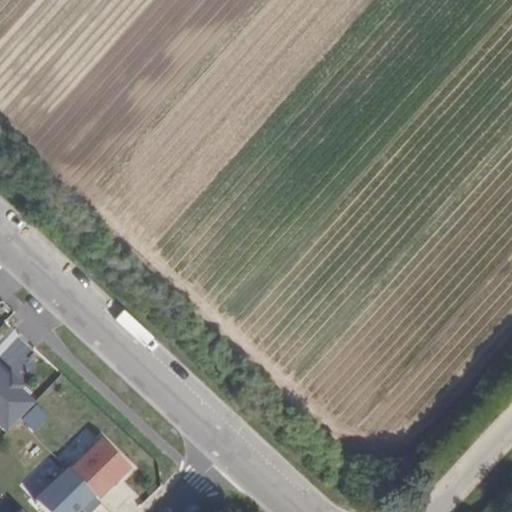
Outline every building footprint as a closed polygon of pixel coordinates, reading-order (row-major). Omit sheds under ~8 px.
[(0,369),(0,425),(7,431),(35,401),(0,369)] [(18,423),(0,439),(0,479),(38,444),(18,423)] [(88,427),(55,456),(65,467),(97,438),(88,427)] [(101,440),(70,471),(99,500),(130,470),(101,440)] [(66,467),(31,501),(41,511),(78,511),(94,496),(70,471),(66,467)]
